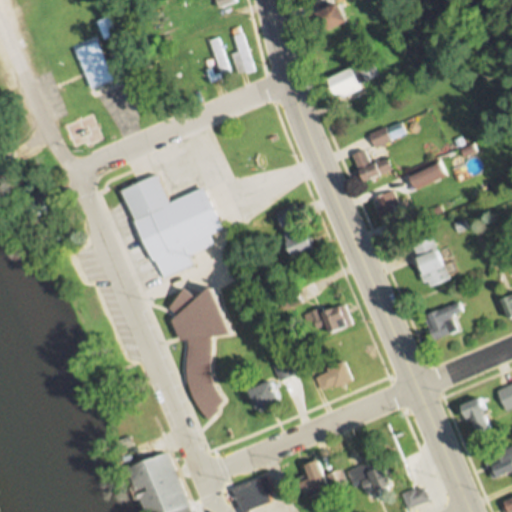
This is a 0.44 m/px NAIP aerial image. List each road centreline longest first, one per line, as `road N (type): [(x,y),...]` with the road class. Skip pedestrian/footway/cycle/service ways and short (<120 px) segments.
road 1 (primary): [(265,0),(312,155),(469,511)]
road 2 (residential): [(203,480),(0,8)]
road 3 (residential): [(203,480),(511,349)]
road 4 (residential): [(71,174),(286,82)]
